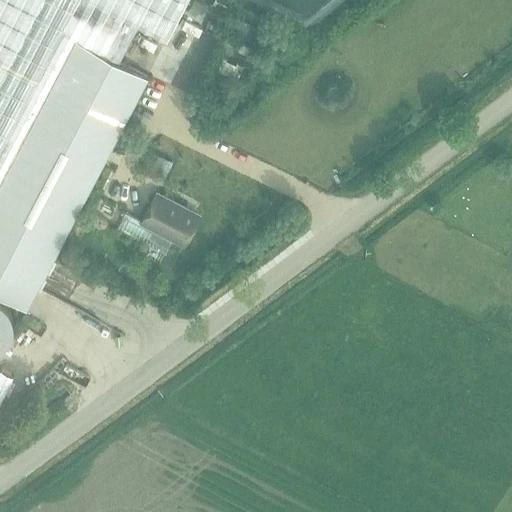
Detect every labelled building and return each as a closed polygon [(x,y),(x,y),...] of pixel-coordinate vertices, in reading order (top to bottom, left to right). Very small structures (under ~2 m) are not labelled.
[(0,0),(0,383),(8,368),(0,363),(0,293),(26,307),(32,296),(90,187),(148,76),(119,60),(138,24),(166,38),(186,0),(0,0)] [(246,22),(253,11),(241,4),(234,15),(246,22)] [(224,45),(218,59),(244,71),(251,57),(224,45)] [(183,243),(199,214),(157,192),(142,221),(183,243)] [(14,330),(16,322),(15,313),(11,305),(6,298),(0,293),(0,347),(6,343),(11,337),(14,330)]
